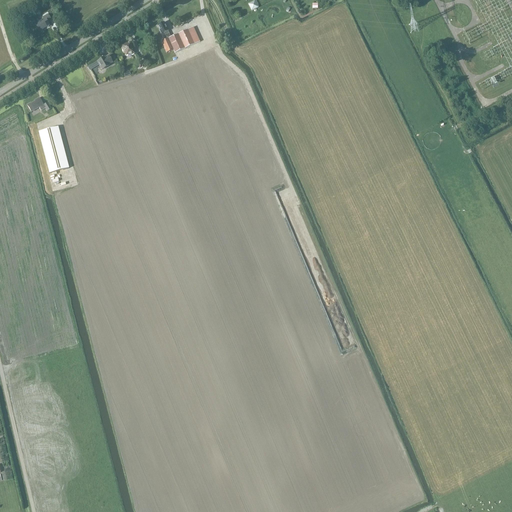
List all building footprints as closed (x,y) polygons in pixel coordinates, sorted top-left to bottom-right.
[(249,3),(251,10),(259,8),(256,1),(249,3)] [(47,22),(51,20),(47,15),(42,18),(43,20),(35,25),(39,32),(49,26),(47,22)] [(157,26),(161,34),(164,33),(165,36),(169,34),(164,23),(157,26)] [(194,27),(168,39),(173,50),(175,54),(200,42),(194,27)] [(173,50),(168,39),(161,42),(166,53),(173,50)] [(131,55),(135,54),(131,44),(129,45),(128,43),(121,45),(125,56),(130,54),(131,55)] [(105,58),(97,62),(102,70),(109,65),(113,62),(109,56),(105,58)] [(48,103),(43,106),(39,98),(35,101),(35,102),(31,104),(30,103),(27,105),(31,112),(39,108),(41,112),(45,109),(46,109),(47,112),(51,109),(48,103)] [(38,132),(49,174),(69,168),(58,127),(38,132)]
